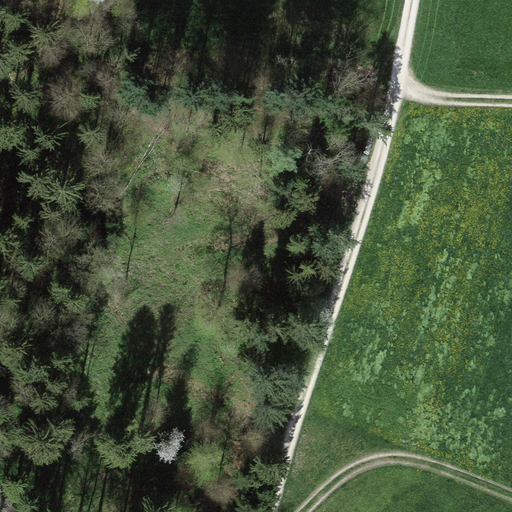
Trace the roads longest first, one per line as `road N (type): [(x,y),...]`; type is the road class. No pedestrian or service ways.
road 1 (track): [(397,83),(390,129),(270,511)]
road 2 (track): [(399,72),(159,54),(26,0)]
road 3 (track): [(301,511),(359,466),(390,458),(511,496)]
